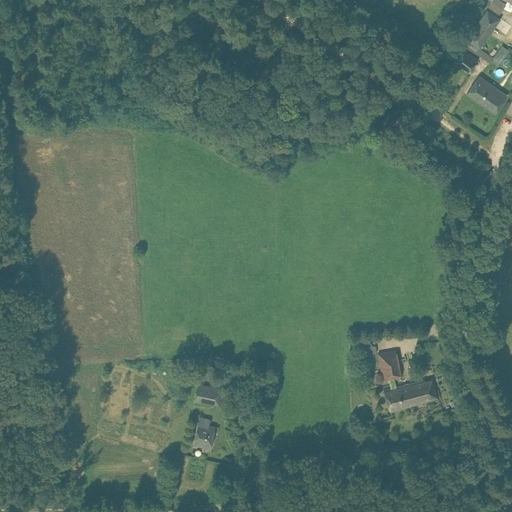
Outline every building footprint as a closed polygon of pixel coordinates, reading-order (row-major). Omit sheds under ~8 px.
[(477,51),(499,17),(484,7),(462,41),(477,51)] [(469,73),(478,59),(462,48),(453,61),(469,73)] [(507,96),(498,90),(478,76),(467,93),(495,113),(507,96)] [(396,350),(378,353),(383,381),(388,380),(390,388),(395,387),(394,379),(401,377),(396,350)] [(438,398),(433,379),(425,381),(425,379),(395,387),(390,388),(383,390),(390,412),(438,398)] [(219,404),(223,388),(199,383),(196,400),(219,404)] [(210,448),(213,439),(216,426),(209,425),(211,419),(200,417),(199,422),(198,422),(195,434),(193,444),(210,448)] [(354,440),(354,455),(364,454),(363,440),(354,440)]
